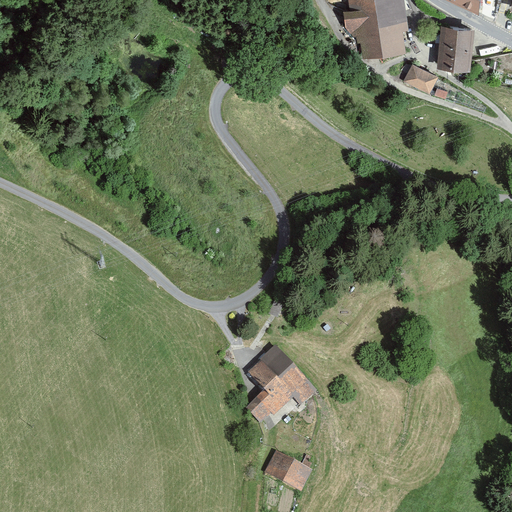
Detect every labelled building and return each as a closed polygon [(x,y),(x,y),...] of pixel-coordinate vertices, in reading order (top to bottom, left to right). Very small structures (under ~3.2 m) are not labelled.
[(404,0),(348,0),(350,7),(343,8),(347,30),(359,28),(363,56),(406,50),(402,28),(408,27),(404,0)] [(454,0),(480,11),(481,0),(454,0)] [(473,25),(440,22),(436,65),(470,68),(473,25)] [(441,72),(413,61),(405,80),(432,92),(441,72)] [(447,90),(437,86),(435,93),(445,96),(447,90)] [(318,389),(275,346),(248,373),(265,390),(247,408),(262,422),(271,413),(274,416),(293,398),(301,406),(318,389)] [(313,469),(276,450),(265,472),(302,491),(313,469)]
